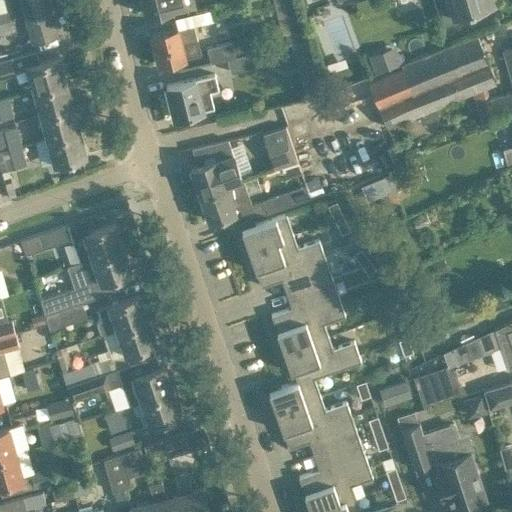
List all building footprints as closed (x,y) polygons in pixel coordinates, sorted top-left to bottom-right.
[(5,0),(7,8),(10,17),(25,13),(51,6),(49,0),(5,0)] [(143,0),(147,12),(193,1),(193,0),(143,0)] [(432,0),(440,26),(475,15),(473,8),(495,1),(494,0),(432,0)] [(0,33),(10,31),(10,30),(25,26),(28,39),(32,38),(39,36),(58,31),(51,6),(25,13),(10,17),(4,18),(0,19),(0,33)] [(177,26),(171,28),(152,32),(159,62),(200,52),(193,23),(177,27),(177,26)] [(402,66),(369,80),(387,125),(401,119),(418,112),(422,122),(439,115),(434,106),(472,89),(485,84),(486,84),(496,80),(476,31),(401,63),(402,66)] [(300,39),(291,41),(295,53),(311,49),(308,37),(300,39)] [(209,60),(227,56),(235,54),(231,38),(205,44),(209,60)] [(366,55),(375,71),(402,56),(393,40),(366,55)] [(253,49),(235,54),(227,56),(230,70),(257,63),(253,49)] [(59,56),(25,65),(32,89),(35,88),(65,80),(59,56)] [(10,57),(0,59),(0,76),(15,72),(10,57)] [(196,77),(186,79),(166,84),(174,115),(214,105),(210,89),(219,87),(215,72),(196,77)] [(35,88),(42,113),(72,105),(65,80),(35,88)] [(511,108),(511,90),(486,99),(493,123),(505,120),(503,112),(511,108)] [(0,118),(2,118),(14,115),(12,109),(20,107),(16,93),(0,97),(0,118)] [(42,113),(49,137),(79,129),(72,105),(42,113)] [(298,159),(286,124),(264,131),(275,167),(298,159)] [(0,149),(0,150),(22,145),(16,125),(5,128),(0,129),(0,147),(4,146),(3,145),(9,143),(10,146),(0,149)] [(85,153),(79,129),(49,137),(55,161),(85,153)] [(227,184),(243,178),(228,137),(213,142),(218,156),(191,166),(200,192),(227,183),(227,184)] [(27,163),(22,145),(0,150),(0,166),(7,190),(15,188),(15,186),(11,168),(15,166),(27,163)] [(300,185),(263,199),(268,212),(311,197),(306,183),(302,173),(297,175),(300,185)] [(227,184),(227,183),(200,192),(209,219),(251,204),(243,178),(227,184)] [(380,178),(362,186),(368,200),(386,193),(380,178)] [(334,217),(343,212),(337,199),(328,204),(334,217)] [(294,232),(287,212),(245,226),(252,247),(294,232)] [(342,232),(351,228),(343,212),(334,217),(342,232)] [(86,246),(76,249),(80,260),(92,256),(123,246),(114,222),(81,233),(86,246)] [(403,222),(386,230),(394,245),(410,237),(403,222)] [(67,223),(21,239),(26,253),(26,254),(72,239),(71,236),(67,223)] [(298,245),(294,232),(252,247),(254,254),(252,255),(256,267),(297,253),(301,265),(326,256),(319,238),(298,245)] [(80,260),(66,266),(73,286),(88,281),(91,280),(96,294),(96,295),(108,291),(104,279),(112,276),(122,273),(131,270),(123,246),(92,256),(80,260)] [(372,260),(362,246),(354,252),(363,265),(372,260)] [(286,276),(290,290),(332,276),(326,256),(301,265),(297,253),(256,267),(262,284),(286,276)] [(372,278),(381,273),(372,260),(363,265),(372,278)] [(271,313),(277,330),(318,315),(314,304),(339,295),(332,276),(290,290),(294,300),(296,304),(271,313)] [(88,281),(41,297),(45,312),(82,300),(96,295),(96,294),(91,280),(88,281)] [(102,333),(118,327),(147,317),(139,293),(109,303),(110,303),(98,307),(102,318),(97,320),(102,333)] [(394,294),(384,297),(390,313),(399,309),(394,294)] [(339,295),(314,304),(318,315),(277,330),(281,341),(284,340),(287,348),(329,334),(324,321),(346,313),(339,295)] [(82,300),(45,312),(51,329),(64,324),(87,316),(82,300)] [(399,309),(390,313),(395,328),(404,324),(399,309)] [(435,311),(423,317),(429,328),(441,322),(435,311)] [(43,314),(32,317),(34,326),(46,323),(43,314)] [(0,320),(0,335),(15,331),(11,317),(7,318),(0,320)] [(156,341),(147,317),(118,327),(126,351),(156,341)] [(511,319),(444,350),(449,366),(492,350),(498,368),(507,365),(509,369),(511,367),(511,319)] [(0,375),(10,372),(4,349),(20,345),(18,341),(27,338),(24,329),(15,331),(0,335),(0,375)] [(287,348),(294,368),(332,354),(337,368),(361,359),(354,339),(333,346),(329,334),(287,348)] [(413,350),(408,335),(399,338),(404,353),(413,350)] [(337,368),(332,354),(294,368),(298,379),(272,388),(276,401),(277,401),(279,408),(321,394),(315,375),(337,368)] [(62,371),(67,384),(97,374),(92,360),(62,371)] [(97,374),(67,384),(72,400),(122,382),(129,403),(172,388),(163,364),(134,374),(130,362),(97,374)] [(447,364),(413,375),(423,404),(463,391),(447,364)] [(39,385),(34,365),(22,369),(28,388),(39,385)] [(0,375),(11,373),(10,372),(0,375),(0,402),(2,402),(0,393),(0,375)] [(399,380),(380,386),(385,401),(404,395),(410,393),(405,378),(399,380)] [(356,382),(361,397),(371,394),(366,379),(356,382)] [(511,380),(484,389),(489,406),(511,398),(511,380)] [(180,412),(172,388),(129,403),(129,404),(143,399),(151,423),(180,412)] [(486,410),(482,391),(463,396),(468,415),(486,410)] [(321,394),(279,408),(282,416),(279,417),(283,429),(324,415),(328,426),(353,418),(347,400),(325,407),(321,394)] [(46,401),(51,417),(74,412),(70,395),(46,401)] [(111,430),(122,426),(132,423),(125,405),(105,412),(111,430)] [(378,414),(369,417),(374,433),(383,429),(378,414)] [(313,438),(318,452),(360,437),(353,418),(328,426),(324,415),(283,429),(289,446),(313,438)] [(54,439),(66,435),(63,425),(51,429),(49,421),(38,424),(43,442),(54,439)] [(420,421),(401,427),(415,467),(438,459),(443,474),(436,476),(443,498),(450,496),(454,509),(485,498),(480,483),(482,483),(478,470),(476,471),(470,452),(464,453),(454,422),(423,432),(420,421)] [(0,428),(0,455),(16,451),(9,426),(0,428)] [(388,445),(383,429),(374,433),(379,448),(388,445)] [(109,437),(113,448),(134,441),(130,430),(109,437)] [(162,443),(164,449),(166,449),(168,455),(191,448),(185,430),(165,436),(166,442),(162,443)] [(147,455),(164,449),(162,443),(166,442),(165,436),(143,444),(147,455)] [(299,474),(305,491),(346,477),(342,465),(367,457),(360,437),(318,452),(323,466),(299,474)] [(54,439),(43,442),(48,463),(60,460),(54,439)] [(511,446),(510,441),(497,445),(504,467),(511,464),(511,446)] [(128,474),(131,473),(146,469),(143,457),(139,446),(104,458),(113,490),(131,484),(128,474)] [(0,483),(23,477),(16,451),(0,455),(0,483)] [(373,475),(367,457),(342,465),(346,477),(305,491),(309,503),(312,502),(314,510),(356,496),(352,483),(373,475)] [(56,463),(30,472),(35,486),(61,478),(56,463)] [(401,480),(395,465),(386,468),(391,483),(401,480)] [(178,490),(183,511),(210,511),(203,485),(192,488),(187,470),(173,473),(178,490)] [(73,495),(75,494),(94,489),(91,477),(74,482),(76,488),(71,489),(73,495)] [(154,499),(158,511),(183,511),(178,490),(166,493),(162,479),(150,483),(154,499)] [(406,495),(401,480),(391,483),(396,499),(406,495)] [(78,504),(75,494),(73,495),(71,489),(76,488),(74,482),(53,488),(56,499),(70,495),(73,505),(78,504)] [(131,511),(158,511),(154,499),(150,483),(153,496),(138,501),(138,499),(128,501),(131,511)] [(24,495),(27,507),(46,502),(43,490),(24,495)] [(0,511),(7,511),(27,507),(24,495),(0,501),(0,511)] [(361,511),(356,496),(314,510),(315,511),(361,511)] [(226,501),(216,505),(218,511),(225,511),(230,511),(226,501)]
